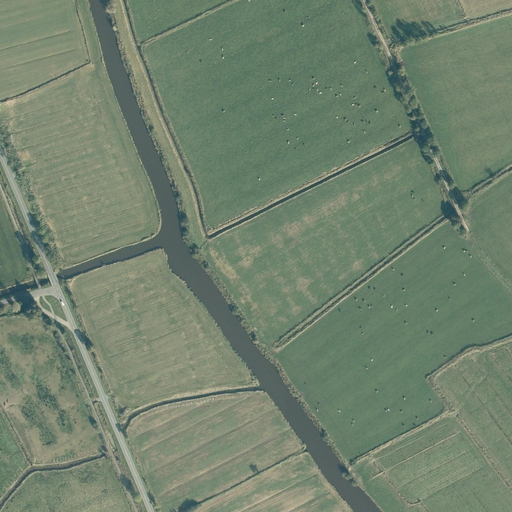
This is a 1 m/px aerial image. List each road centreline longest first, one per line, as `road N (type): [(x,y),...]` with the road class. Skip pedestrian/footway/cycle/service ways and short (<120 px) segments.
road 1 (tertiary): [(151,511),(56,285)]
road 2 (unclassified): [(363,0),(459,212)]
road 3 (tertiary): [(56,285),(0,150)]
